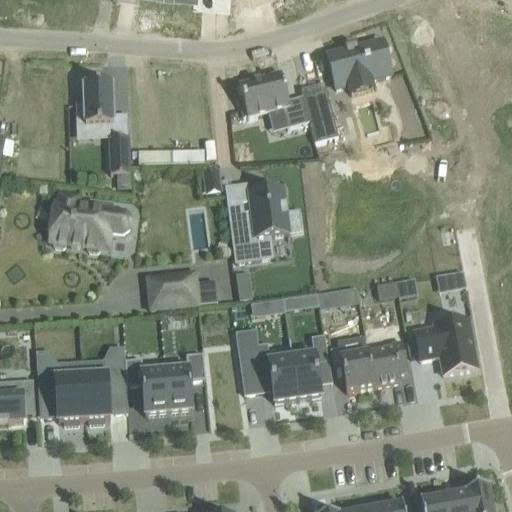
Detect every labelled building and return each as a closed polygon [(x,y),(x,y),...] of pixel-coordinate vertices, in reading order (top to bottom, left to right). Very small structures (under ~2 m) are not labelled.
[(349,53),(327,59),(336,94),(352,90),(354,98),(380,91),(378,83),(391,80),(382,45),(360,50),(359,47),(349,50),(349,53)] [(242,102),(238,103),(243,122),(247,121),(248,122),(282,114),(287,133),(309,127),(302,101),(288,104),(281,76),(262,81),(263,83),(239,89),(242,102)] [(84,108),(76,108),(77,130),(95,129),(96,138),(113,138),(111,87),(101,87),(101,85),(87,85),(87,87),(83,88),(84,108)] [(324,87),(300,93),(315,147),(338,141),(324,87)] [(391,117),(372,121),(377,151),(397,147),(396,140),(408,138),(409,145),(431,142),(426,112),(404,115),(403,110),(391,113),(391,117)] [(44,172),(48,135),(27,133),(23,170),(44,172)] [(128,142),(108,143),(109,179),(129,178),(128,142)] [(204,154),(138,156),(139,167),(204,166),(204,154)] [(251,218),(230,221),(236,267),(272,262),(270,241),(290,238),(289,235),(301,233),(299,215),(287,216),(284,192),(278,193),(278,188),(263,189),(264,195),(248,197),(251,218)] [(48,221),(47,230),(50,233),(49,246),(53,247),(55,251),(63,252),(66,248),(87,251),(89,256),(97,257),(100,253),(108,254),(111,234),(123,236),(129,231),(131,223),(126,216),(113,215),(113,214),(92,212),(78,210),(79,202),(59,199),(58,207),(54,206),(52,219),(48,221)] [(195,277),(147,282),(150,314),(198,309),(195,277)] [(414,283),(396,286),(398,301),(399,300),(399,303),(417,300),(414,285),(414,283)] [(396,286),(377,290),(379,304),(398,301),(396,286)] [(355,292),(346,293),(348,309),(357,308),(355,292)] [(328,296),(317,298),(319,314),(330,312),(328,296)] [(316,298),(303,300),(305,312),(318,310),(316,298)] [(282,303),(271,305),(273,318),(284,317),(282,303)] [(434,333),(414,336),(420,365),(439,361),(440,361),(443,379),(477,373),(468,324),(434,330),(434,333)] [(255,336),(237,339),(243,396),(258,393),(256,374),(269,373),(274,408),(298,404),(291,357),(269,360),(267,348),(257,350),(255,336)] [(313,354),(291,357),(298,404),(321,401),(320,390),(316,367),(328,365),(324,340),(311,342),(313,354)] [(392,352),(368,356),(374,392),(401,387),(399,378),(400,378),(408,376),(402,346),(392,347),(393,351),(392,352)] [(340,352),(330,354),(333,371),(341,369),(346,397),(374,392),(368,356),(341,361),(341,360),(340,352)] [(111,353),(105,364),(105,366),(125,365),(124,353),(111,353)] [(50,357),(36,358),(37,370),(56,369),(56,367),(50,357)] [(187,367),(164,369),(169,418),(192,415),(190,386),(206,384),(203,358),(187,360),(187,367)] [(141,364),(125,365),(126,391),(142,390),(145,420),(169,418),(164,369),(142,371),(141,364)] [(106,378),(82,380),(84,425),(89,424),(90,428),(104,428),(104,423),(110,423),(109,400),(122,399),(120,370),(106,371),(106,378)] [(57,373),(42,374),(43,393),(44,404),(57,403),(58,426),(64,426),(64,430),(79,429),(79,425),(84,425),(82,380),(57,381),(57,373)] [(0,429),(9,429),(8,427),(24,426),(23,419),(35,418),(33,385),(0,386),(0,429)] [(493,511),(489,491),(466,496),(468,511),(493,511)] [(465,496),(444,500),(445,511),(468,511),(466,496),(465,496)] [(445,511),(444,500),(420,504),(421,511),(445,511)]
